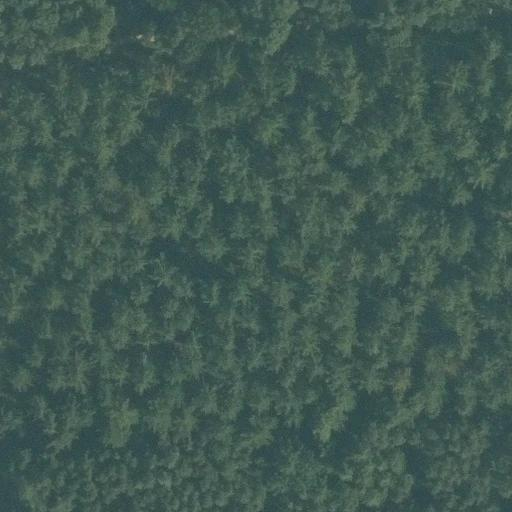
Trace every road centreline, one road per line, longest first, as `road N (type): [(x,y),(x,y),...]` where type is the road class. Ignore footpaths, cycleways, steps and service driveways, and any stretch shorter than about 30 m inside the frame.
road 1 (track): [(163,40),(511,10)]
road 2 (track): [(0,54),(163,40)]
